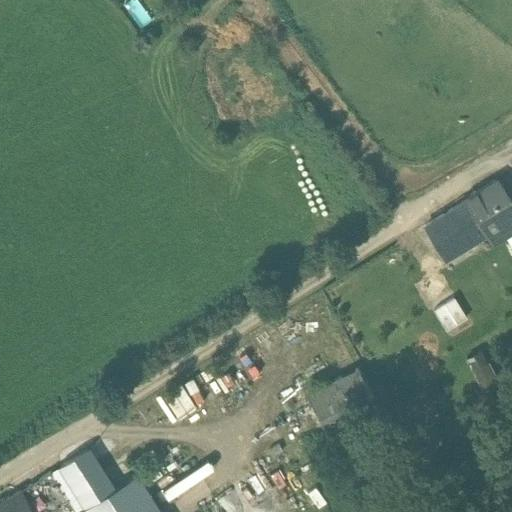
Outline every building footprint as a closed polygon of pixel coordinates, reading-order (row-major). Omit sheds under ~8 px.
[(511,217),(511,201),(498,179),(462,202),(483,236),(511,217)] [(483,236),(462,202),(426,225),(446,258),(483,236)] [(456,295),(436,307),(448,328),(469,316),(456,295)] [(483,349),(466,358),(482,390),(500,381),(483,349)] [(358,367),(307,393),(328,433),(378,407),(358,367)] [(166,394),(176,414),(196,405),(186,384),(166,394)] [(114,488),(88,447),(61,464),(87,505),(114,488)] [(77,511),(78,510),(87,505),(61,464),(51,471),(63,491),(64,491),(77,511)] [(63,491),(51,471),(41,476),(54,497),(63,491)] [(114,488),(87,505),(78,510),(79,511),(162,511),(138,473),(114,488)] [(41,476),(19,491),(32,511),(54,497),(41,476)] [(19,491),(0,502),(0,511),(32,511),(19,491)]
